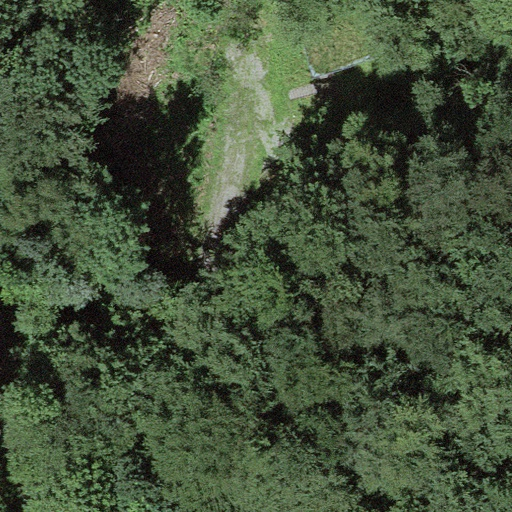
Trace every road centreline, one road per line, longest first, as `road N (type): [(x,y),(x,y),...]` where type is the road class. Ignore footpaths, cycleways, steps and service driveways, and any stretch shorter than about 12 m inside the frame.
road 1 (track): [(260,71),(228,165),(175,489),(164,511)]
road 2 (track): [(41,511),(0,347)]
